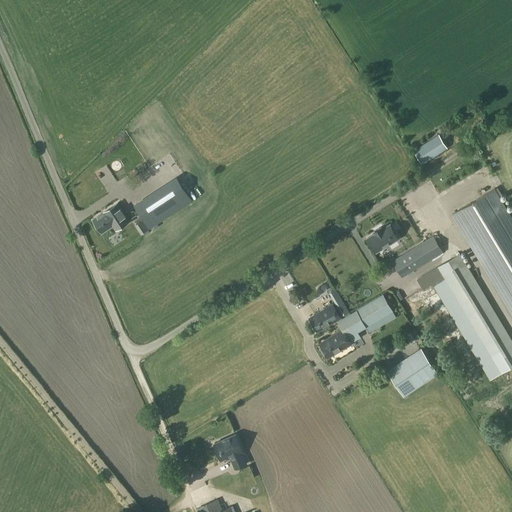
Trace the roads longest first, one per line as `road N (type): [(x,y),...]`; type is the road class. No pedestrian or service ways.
road 1 (residential): [(127,351),(0,57)]
road 2 (track): [(169,511),(185,493),(127,351)]
